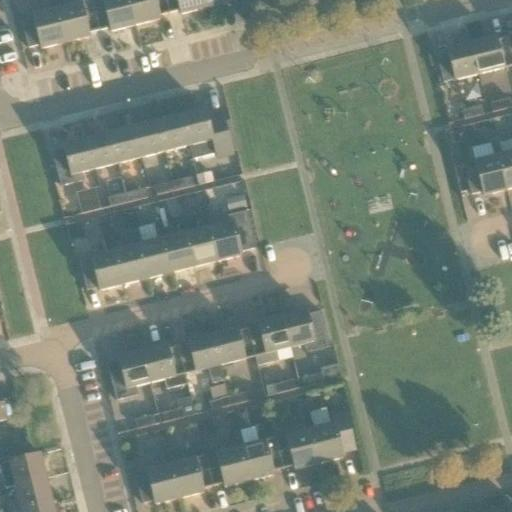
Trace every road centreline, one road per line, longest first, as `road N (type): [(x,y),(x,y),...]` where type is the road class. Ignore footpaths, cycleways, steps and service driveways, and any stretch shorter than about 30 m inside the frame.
road 1 (residential): [(0,121),(495,0)]
road 2 (residential): [(53,350),(63,340),(280,285),(289,270)]
road 3 (residential): [(97,511),(53,350)]
road 4 (residential): [(511,478),(383,511)]
